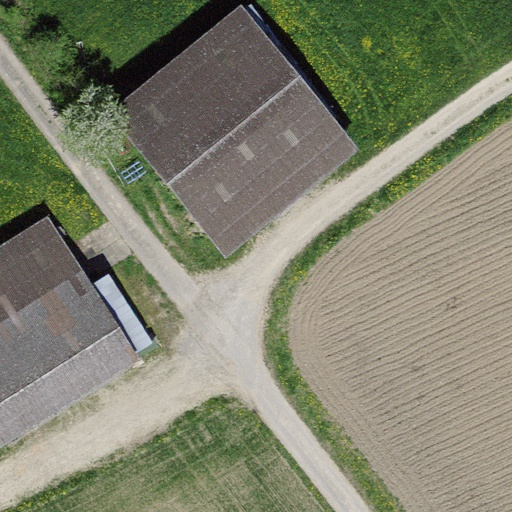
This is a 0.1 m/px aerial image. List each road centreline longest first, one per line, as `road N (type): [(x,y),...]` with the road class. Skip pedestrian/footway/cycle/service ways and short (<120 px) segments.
road 1 (unclassified): [(356,511),(0,59)]
road 2 (track): [(511,54),(367,157),(130,382)]
